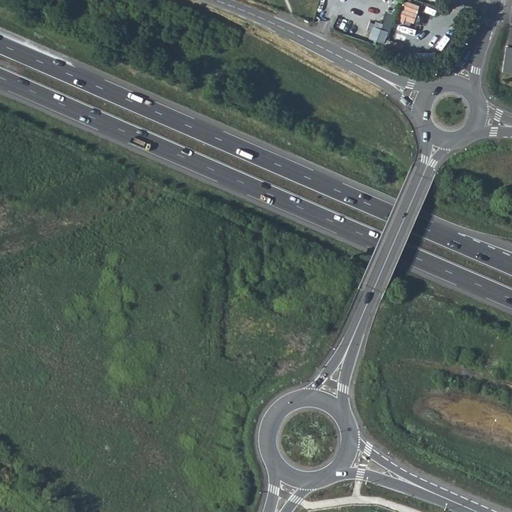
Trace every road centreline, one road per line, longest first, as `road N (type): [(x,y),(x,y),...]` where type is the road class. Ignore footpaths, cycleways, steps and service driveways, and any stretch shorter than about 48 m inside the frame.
road 1 (trunk): [(511,265),(0,43)]
road 2 (trunk): [(0,77),(511,298)]
road 3 (tertiary): [(212,0),(368,72)]
road 4 (tertiary): [(422,176),(372,288)]
